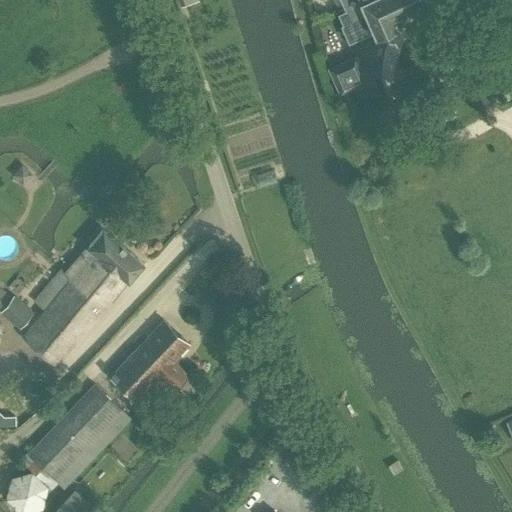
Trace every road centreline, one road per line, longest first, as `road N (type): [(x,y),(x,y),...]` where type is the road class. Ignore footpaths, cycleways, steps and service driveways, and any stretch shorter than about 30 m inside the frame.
road 1 (unclassified): [(373,511),(252,280),(161,0)]
road 2 (unknown): [(177,51),(0,101)]
